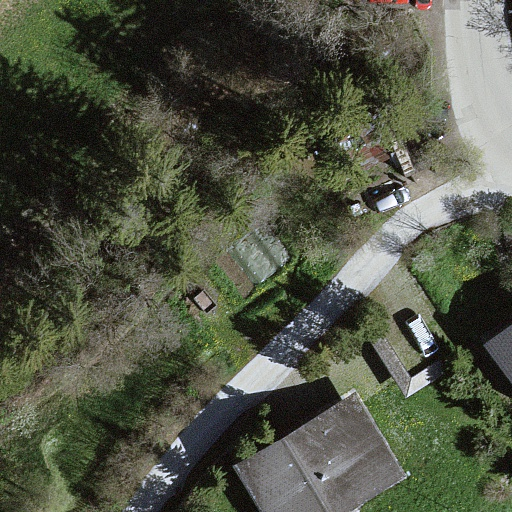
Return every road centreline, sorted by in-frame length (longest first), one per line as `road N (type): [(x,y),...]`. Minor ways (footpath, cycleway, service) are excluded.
road 1 (unclassified): [(500,133),(194,426),(139,511)]
road 2 (unclassified): [(500,133),(469,15)]
